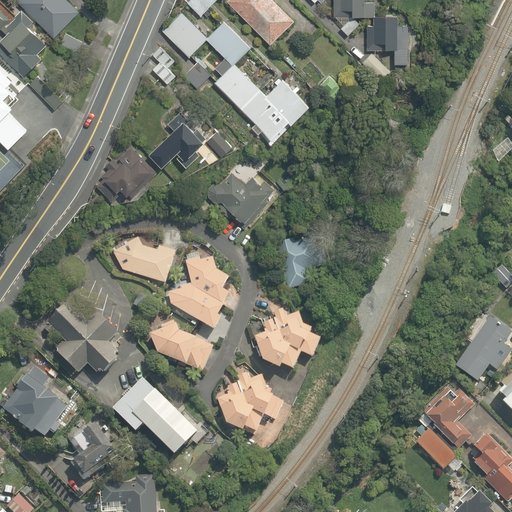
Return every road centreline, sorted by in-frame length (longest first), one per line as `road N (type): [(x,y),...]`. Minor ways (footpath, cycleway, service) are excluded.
road 1 (residential): [(0,285),(27,284),(123,226),(162,220),(206,231),(242,261),(250,284),(206,389)]
road 2 (secondary): [(0,280),(89,142),(150,0)]
